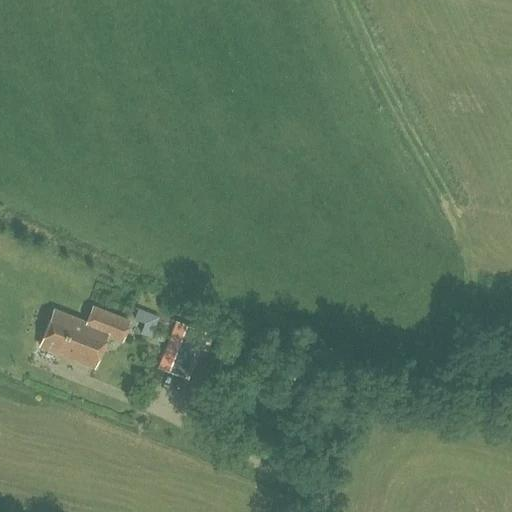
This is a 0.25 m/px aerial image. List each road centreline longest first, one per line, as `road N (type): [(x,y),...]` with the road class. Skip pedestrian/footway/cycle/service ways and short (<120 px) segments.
road 1 (track): [(345,0),(465,246),(468,302),(445,401)]
road 2 (track): [(319,511),(292,484),(164,413)]
road 3 (track): [(445,401),(417,444),(325,511)]
